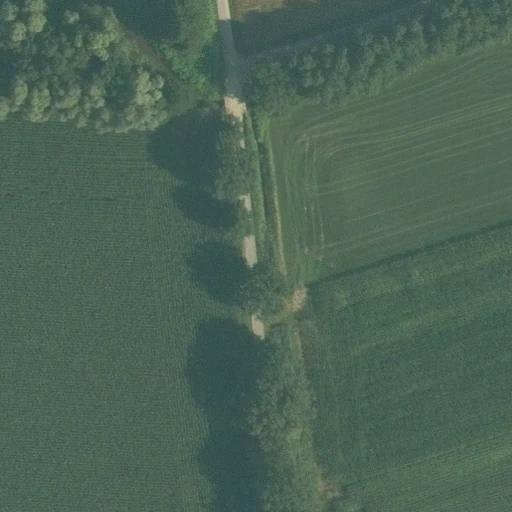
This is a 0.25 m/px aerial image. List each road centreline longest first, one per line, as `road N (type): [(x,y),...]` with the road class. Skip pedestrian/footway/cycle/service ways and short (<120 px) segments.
road 1 (residential): [(276,511),(220,0)]
road 2 (track): [(230,79),(451,0)]
